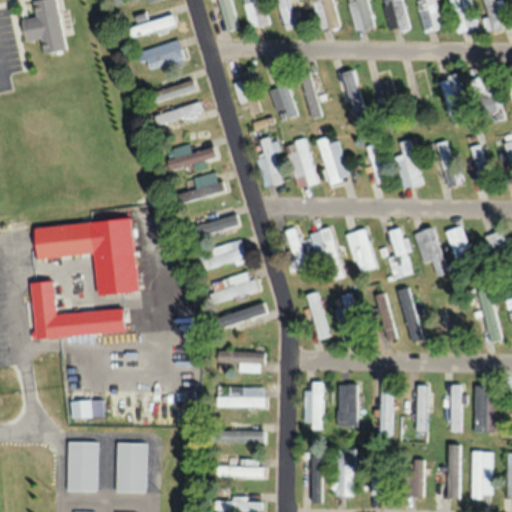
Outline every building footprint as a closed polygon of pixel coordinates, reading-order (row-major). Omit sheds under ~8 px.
[(68,50),(58,0),(38,0),(35,1),(38,18),(23,20),(27,42),(43,39),(46,54),(68,50)] [(218,0),(228,32),(240,28),(231,0),(218,0)] [(263,0),(244,0),(251,30),(269,25),(263,0)] [(297,27),(289,0),(276,0),(285,31),(297,27)] [(312,0),(320,32),(341,26),(334,0),(312,0)] [(356,0),(356,28),(371,28),(371,0),(356,0)] [(390,0),(391,2),(382,4),(391,34),(410,28),(402,0),(390,0)] [(432,32),(444,28),(435,0),(423,0),(425,2),(418,4),(422,15),(426,14),(432,32)] [(450,0),(457,34),(475,31),(470,0),(450,0)] [(495,0),(482,0),(494,33),(505,29),(495,0)] [(128,30),(131,40),(177,25),(174,16),(128,30)] [(147,62),(150,70),(185,59),(179,41),(137,54),(140,64),(147,62)] [(261,113),(250,70),(234,75),(242,106),(250,104),(253,116),(261,113)] [(287,110),(289,119),(295,118),(287,73),(277,75),(279,89),(271,90),(275,112),(287,110)] [(391,74),(369,78),(373,100),(395,95),(391,74)] [(439,81),(450,116),(468,110),(458,76),(439,81)] [(322,118),(311,77),(302,79),(312,120),(322,118)] [(492,78),(475,78),(475,97),(492,97),(492,78)] [(155,104),(197,90),(194,80),(151,94),(155,104)] [(159,127),(203,112),(200,102),(156,117),(159,127)] [(501,119),(501,107),(493,107),(493,119),(501,119)] [(465,139),(480,180),(489,176),(474,136),(465,139)] [(261,140),(266,158),(258,161),(266,189),(285,183),(271,137),(261,140)] [(300,189),(318,183),(304,140),(296,143),(299,154),(289,157),(300,189)] [(336,141),(319,147),(332,184),(350,177),(336,141)] [(406,189),(421,185),(411,142),(396,145),(406,189)] [(439,143),(445,188),(455,186),(449,142),(439,143)] [(170,172),(217,158),(214,148),(167,162),(170,172)] [(222,181),(180,195),(183,205),(225,191),(222,181)] [(240,227),(238,217),(203,223),(205,234),(240,227)] [(92,223),(34,229),(37,259),(95,253),(92,223)] [(282,233),(296,272),(308,268),(295,228),(282,233)] [(424,265),(433,262),(438,275),(448,272),(433,228),(414,234),(424,265)] [(388,259),(394,279),(414,274),(401,229),(389,232),(396,257),(388,259)] [(332,230),(311,233),(316,258),(329,256),(333,279),(341,277),(332,230)] [(351,233),(353,263),(365,263),(365,270),(372,270),(370,232),(351,233)] [(511,265),(511,261),(507,235),(488,238),(493,269),(511,265)] [(207,271),(246,257),(241,240),(201,254),(207,271)] [(209,287),(216,304),(255,290),(249,272),(209,287)] [(56,314),(54,281),(31,282),(35,339),(125,333),(123,310),(56,314)] [(397,291),(412,343),(423,340),(409,288),(397,291)] [(307,295),(319,340),(329,338),(317,293),(307,295)] [(343,308),(338,308),(341,340),(358,338),(354,294),(342,295),(343,308)] [(491,343),(502,340),(489,294),(477,297),(491,343)] [(397,339),(385,295),(370,299),(382,343),(397,339)] [(440,300),(450,342),(464,338),(453,297),(440,300)] [(238,323),(266,315),(263,305),(235,313),(238,323)] [(265,366),(265,353),(217,353),(217,366),(265,366)] [(305,392),(305,431),(322,431),(322,383),(312,383),(312,392),(305,392)] [(392,383),(381,383),(381,435),(392,435),(392,383)] [(357,385),(338,385),(338,428),(357,428),(357,385)] [(417,432),(427,432),(427,385),(417,385),(417,432)] [(452,432),(461,432),(461,385),(452,385),(452,432)] [(496,386),(475,386),(475,433),(496,433),(496,386)] [(219,393),(219,408),(264,408),(264,389),(225,389),(225,393),(219,393)] [(92,401),(73,401),(73,419),(92,419),(92,401)] [(263,442),(263,422),(221,422),(221,442),(263,442)] [(98,442),(68,442),(68,493),(98,493),(98,442)] [(117,443),(117,494),(146,494),(146,443),(117,443)] [(460,445),(449,445),(449,499),(460,499),(460,445)] [(337,451),(337,497),(354,497),(354,451),(337,451)] [(474,499),(493,499),(493,452),(474,452),(474,499)] [(323,502),(323,455),(311,455),(311,502),(323,502)] [(424,460),(410,460),(410,497),(424,498),(424,460)] [(391,496),(391,471),(373,471),(373,496),(391,496)] [(261,511),(262,501),(216,501),(216,511),(261,511)]
